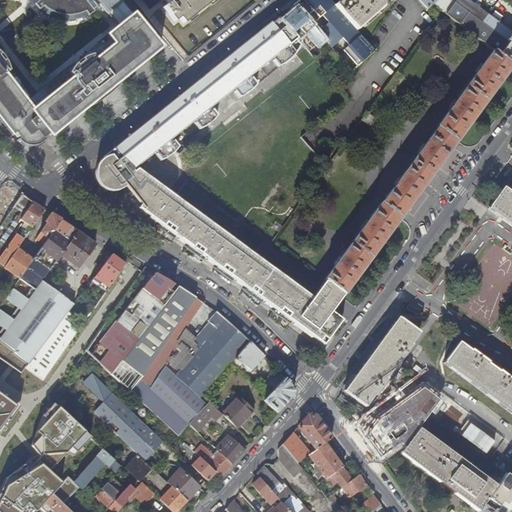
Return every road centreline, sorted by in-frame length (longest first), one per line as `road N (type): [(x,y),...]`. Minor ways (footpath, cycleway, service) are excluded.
road 1 (residential): [(39,191),(222,301),(312,393)]
road 2 (residential): [(312,393),(511,122)]
road 3 (residential): [(39,191),(281,0)]
road 4 (residential): [(205,511),(312,393)]
road 5 (residential): [(312,393),(400,511)]
